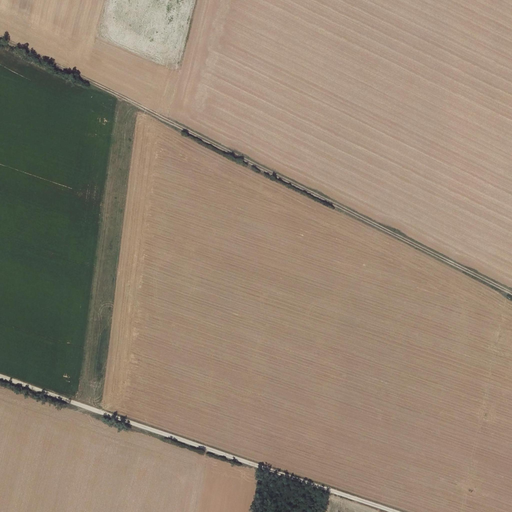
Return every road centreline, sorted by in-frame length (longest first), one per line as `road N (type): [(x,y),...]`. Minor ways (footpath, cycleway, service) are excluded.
road 1 (track): [(511,295),(0,39)]
road 2 (track): [(396,511),(0,377)]
